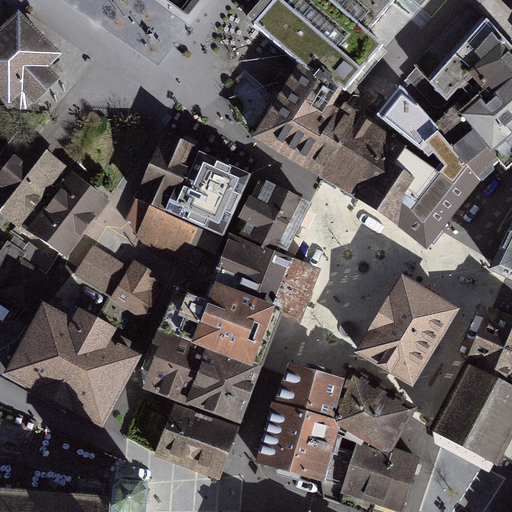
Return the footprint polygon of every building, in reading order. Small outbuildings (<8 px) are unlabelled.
[(253,0),(248,6),(344,91),(424,0),(253,0)] [(511,0),(499,0),(511,15),(511,0)] [(484,185),(511,161),(511,49),(473,5),(402,90),(484,185)] [(0,38),(0,108),(7,116),(21,103),(31,113),(57,88),(52,83),(47,78),(62,64),(19,20),(0,38)] [(304,71),(260,138),(324,180),(343,193),(391,224),(417,242),(422,235),(462,174),(304,71)] [(198,146),(168,133),(139,199),(169,212),(198,146)] [(0,215),(15,229),(66,169),(46,151),(29,137),(0,171),(0,215)] [(248,182),(198,160),(176,211),(226,233),(248,182)] [(92,190),(75,176),(27,232),(61,260),(109,204),(92,190)] [(307,207),(260,181),(236,228),(245,232),(243,237),(261,245),(263,242),(274,247),(271,254),(281,258),(307,207)] [(511,230),(493,269),(511,278),(511,230)] [(271,254),(232,237),(213,286),(280,314),(299,321),(308,297),(317,272),(281,258),(271,254)] [(47,274),(55,262),(30,246),(25,253),(7,242),(0,252),(0,290),(26,307),(45,278),(37,273),(39,269),(47,274)] [(125,268),(97,247),(74,277),(103,298),(125,268)] [(136,274),(117,299),(141,317),(160,293),(136,274)] [(158,329),(162,331),(259,368),(269,339),(280,314),(213,286),(205,298),(176,288),(158,329)] [(360,363),(419,399),(463,325),(432,307),(403,290),(360,363)] [(511,318),(491,309),(468,359),(511,378),(511,318)] [(46,310),(10,374),(101,423),(136,359),(134,358),(140,347),(77,313),(72,324),(46,310)] [(252,389),(259,368),(162,331),(157,343),(152,341),(142,369),(153,374),(148,387),(239,422),(252,389)] [(433,442),(490,472),(511,431),(511,387),(472,367),(433,442)] [(342,393),(292,377),(259,475),(326,497),(340,453),(324,447),(342,393)] [(357,396),(340,434),(396,459),(413,421),(397,414),(357,396)] [(175,409),(157,453),(186,465),(219,477),(236,430),(175,409)] [(363,457),(349,504),(373,511),(401,511),(413,473),(363,457)] [(111,482),(110,499),(0,491),(0,511),(144,511),(146,484),(111,482)]
